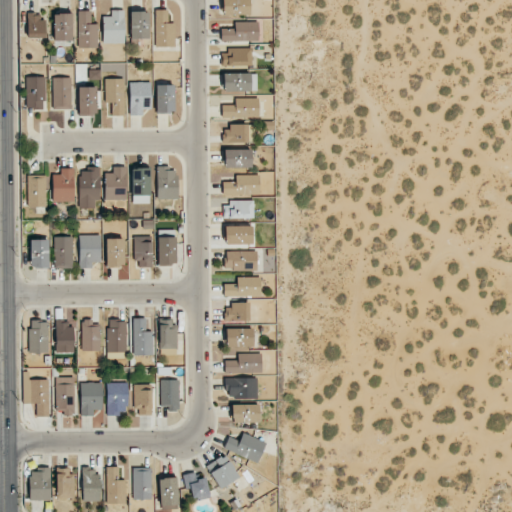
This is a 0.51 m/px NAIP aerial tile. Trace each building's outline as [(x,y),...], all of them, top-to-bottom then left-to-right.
[(249,0),(221,0),(222,15),(250,14),(249,0)] [(97,23),(91,23),(90,10),(77,11),(78,48),(97,48),(97,23)] [(124,43),(124,10),(110,10),(110,16),(102,16),(102,43),(124,43)] [(155,47),(174,47),(174,23),(168,24),(167,10),(155,10),(155,47)] [(130,39),(147,39),(148,12),(130,11),(130,39)] [(26,38),(45,38),(45,20),(38,20),(38,13),(27,12),(26,38)] [(72,40),(71,14),(52,14),(53,41),(72,40)] [(221,42),(258,41),(258,22),(234,22),(234,28),(220,29),(221,42)] [(222,66),(251,66),(251,49),(221,49),(222,66)] [(88,70),(89,79),(101,79),(100,70),(88,70)] [(223,73),(223,91),(256,92),(256,74),(223,73)] [(44,76),(25,77),(26,109),(44,108),(44,76)] [(52,110),(71,109),(71,77),(52,78),(52,110)] [(105,103),(111,103),(111,115),(124,115),(124,78),(104,79),(105,103)] [(151,82),(129,82),(129,115),(143,115),(143,109),(151,109),(151,82)] [(173,85),(155,85),(156,113),(174,113),(173,85)] [(95,87),(77,87),(78,115),(96,115),(95,87)] [(258,98),(234,98),(235,105),(221,106),(221,118),(258,117),(258,98)] [(223,143),(247,142),(247,124),(229,124),(229,130),(222,130),(223,143)] [(251,149),(223,149),(223,168),(251,167),(251,149)] [(125,166),(112,167),(112,173),(104,173),(104,200),(126,200),(125,166)] [(157,199),(177,199),(176,166),(156,166),(157,199)] [(95,208),(94,200),(100,200),(99,167),(87,167),(87,170),(78,171),(79,208),(95,208)] [(149,167),(131,168),(132,203),(150,203),(149,167)] [(51,174),(52,202),(74,201),(73,168),(60,169),(60,174),(51,174)] [(222,182),(222,195),(259,194),(258,174),(235,175),(235,181),(222,182)] [(45,175),(26,175),(27,207),(46,206),(45,175)] [(253,218),(253,201),(223,201),(223,218),(253,218)] [(252,244),(251,226),(224,226),(225,244),(252,244)] [(100,235),(78,235),(78,268),(91,268),(91,262),(100,262),(100,235)] [(72,236),(53,237),(54,268),(72,268),(72,236)] [(151,267),(151,236),(134,236),(135,267),(151,267)] [(157,237),(157,265),(176,265),(175,237),(157,237)] [(124,238),(105,239),(106,266),(124,266),(124,238)] [(48,239),(29,240),(30,268),(48,268),(48,239)] [(224,251),(225,271),(257,270),(256,250),(224,251)] [(260,277),(236,277),(236,284),(223,284),(223,296),(260,296),(260,277)] [(224,321),(249,321),(249,304),(223,304),(224,321)] [(152,331),(145,331),(145,318),(132,318),(133,355),(152,355),(152,331)] [(158,349),(175,350),(176,320),(159,319),(158,349)] [(47,321),(28,321),(29,353),(48,352),(47,321)] [(73,353),(74,321),(55,321),(54,352),(73,353)] [(81,321),(81,351),(100,351),(99,321),(81,321)] [(107,358),(126,358),(125,321),(106,321),(107,358)] [(225,329),(225,347),(252,346),(252,328),(225,329)] [(237,354),(237,360),(224,360),(224,373),(261,373),(261,353),(237,354)] [(48,379),(28,380),(28,371),(22,372),(23,403),(36,403),(36,417),(49,416),(48,379)] [(74,414),(73,377),(55,377),(55,414),(74,414)] [(256,378),(223,378),(224,391),(228,391),(228,398),(257,398),(256,378)] [(160,409),(178,409),(178,380),(160,380),(160,409)] [(79,383),(80,416),(93,415),(93,410),(102,410),(101,382),(79,383)] [(126,383),(106,383),(106,414),(127,414),(126,383)] [(134,415),(151,415),(150,384),(134,384),(134,415)] [(258,404),(231,405),(231,423),(259,422),(258,404)] [(228,436),(223,448),(257,463),(266,442),(242,432),(239,441),(228,436)] [(238,479),(227,455),(206,464),(218,488),(238,479)] [(106,504),(125,503),(125,480),(118,480),(118,466),(105,467),(106,504)] [(29,501),(50,500),(50,467),(39,467),(39,472),(28,472),(29,501)] [(99,501),(99,467),(82,467),(81,501),(99,501)] [(132,500),(151,500),(151,468),(132,467),(132,500)] [(56,498),(73,498),(72,468),(55,468),(56,498)] [(206,477),(197,479),(195,472),(182,474),(185,489),(190,488),(192,500),(209,497),(206,477)] [(177,508),(176,478),(158,478),(159,509),(177,508)]
